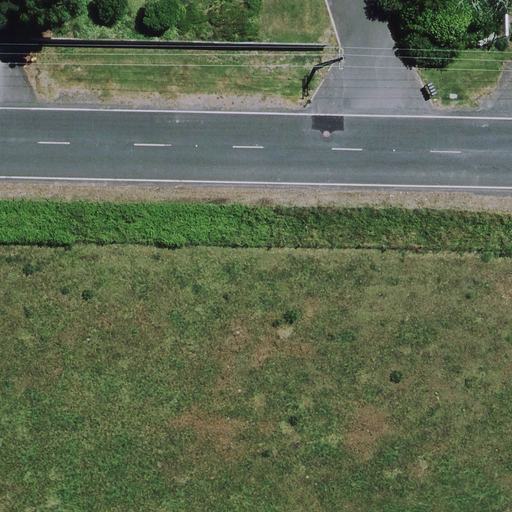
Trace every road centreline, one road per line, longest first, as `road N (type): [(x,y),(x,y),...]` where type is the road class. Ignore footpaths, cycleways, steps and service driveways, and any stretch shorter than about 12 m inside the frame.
road 1 (unclassified): [(0,144),(511,154)]
road 2 (unknown): [(355,151),(306,0)]
